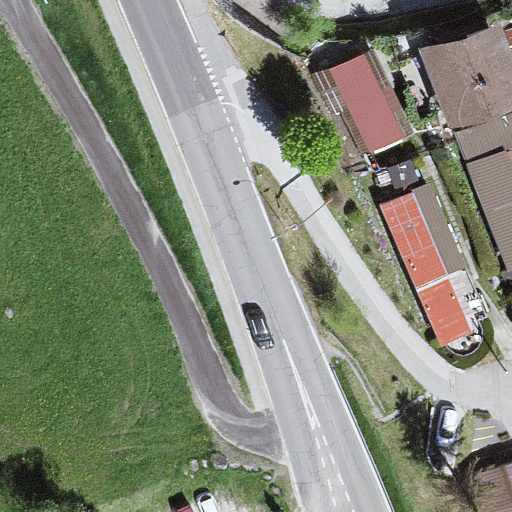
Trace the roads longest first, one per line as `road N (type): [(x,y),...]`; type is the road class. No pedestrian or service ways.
road 1 (residential): [(197,113),(226,107),(256,126),(381,329),(511,423)]
road 2 (secondary): [(294,370),(197,113)]
road 3 (secondary): [(370,511),(294,370)]
road 4 (secondary): [(294,370),(320,511)]
road 5 (secondary): [(197,113),(147,0)]
